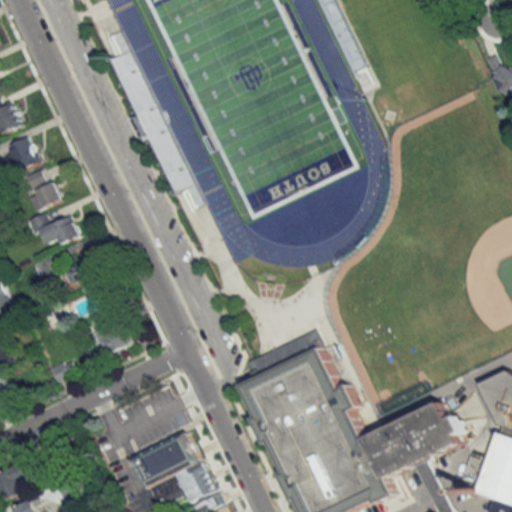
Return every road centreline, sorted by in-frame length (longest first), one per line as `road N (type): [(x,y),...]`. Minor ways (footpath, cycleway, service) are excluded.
road 1 (residential): [(264,511),(16,0)]
road 2 (residential): [(0,441),(185,351)]
